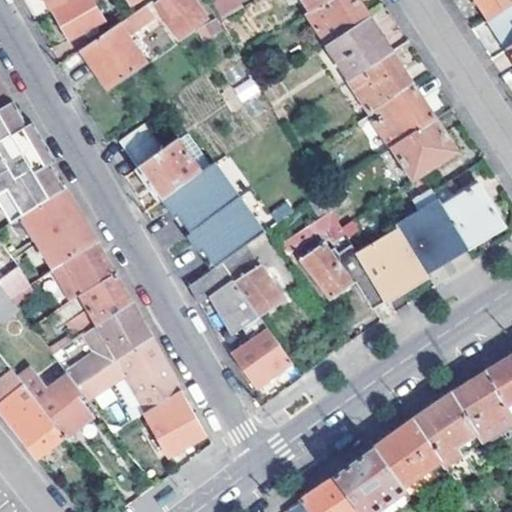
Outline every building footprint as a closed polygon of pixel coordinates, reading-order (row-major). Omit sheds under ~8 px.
[(45,0),(51,10),(68,0),(45,0)] [(71,0),(53,11),(69,38),(104,18),(94,0),(128,0),(131,3),(136,0),(71,0)] [(192,0),(161,0),(155,5),(178,36),(205,16),(192,0)] [(206,0),(215,15),(220,24),(240,10),(234,0),(206,0)] [(302,0),(311,12),(329,0),(302,0)] [(307,15),(327,47),(370,19),(361,5),(357,0),(329,0),(311,12),(307,15)] [(490,19),(511,3),(511,0),(477,0),(485,12),(490,19)] [(509,48),(511,46),(511,3),(490,19),(509,48)] [(120,22),(127,32),(153,14),(146,4),(120,22)] [(349,80),(391,52),(370,19),(327,47),(349,80)] [(83,48),(111,88),(148,62),(127,32),(120,22),(83,48)] [(370,114),(377,109),(413,86),(395,58),(391,52),(349,80),(370,114)] [(250,78),(236,87),(245,100),(259,91),(250,78)] [(0,108),(13,101),(0,79),(0,108)] [(392,147),(393,146),(435,119),(421,99),(413,86),(377,109),(383,118),(377,123),(392,147)] [(39,144),(13,101),(0,108),(0,182),(20,216),(22,215),(66,189),(39,144)] [(415,180),(424,175),(456,153),(435,119),(393,146),(415,180)] [(139,166),(165,149),(147,123),(122,140),(139,166)] [(269,175),(296,156),(284,138),(269,148),(271,151),(259,159),(269,175)] [(139,166),(162,200),(202,172),(181,139),(165,149),(139,166)] [(269,175),(265,178),(272,189),(287,179),(297,196),(308,190),(310,194),(316,190),(296,156),(269,175)] [(444,209),(468,249),(505,227),(479,187),(444,209)] [(22,215),(38,242),(82,216),(78,209),(66,189),(22,215)] [(316,197),(327,215),(333,211),(322,193),(316,197)] [(398,228),(399,231),(425,274),(468,249),(444,209),(441,203),(398,228)] [(214,219),(206,206),(174,227),(202,276),(222,262),(233,254),(229,247),(212,220),(214,219)] [(327,215),(323,217),(330,229),(337,239),(346,234),(333,211),(327,215)] [(212,220),(229,247),(239,239),(224,212),(214,219),(212,220)] [(38,242),(54,268),(55,268),(98,242),(86,223),(82,216),(38,242)] [(330,229),(323,217),(280,243),(288,255),(330,229)] [(359,256),(371,276),(386,302),(427,277),(425,274),(399,231),(359,256)] [(71,300),(81,294),(116,274),(109,262),(98,242),(55,268),(54,268),(53,269),(71,300)] [(354,286),(325,244),(304,260),(334,300),(354,286)] [(224,264),(234,278),(260,315),(285,298),(249,246),(224,264)] [(190,284),(200,302),(206,298),(234,278),(224,264),(222,262),(202,276),(190,284)] [(21,269),(0,282),(0,286),(9,298),(23,288),(31,283),(21,269)] [(97,323),(132,302),(128,296),(116,274),(81,294),(97,323)] [(386,302),(371,276),(358,284),(374,310),(386,302)] [(258,387),(292,361),(260,315),(234,278),(206,298),(229,329),(237,323),(251,342),(234,354),(258,387)] [(0,320),(1,319),(5,321),(18,309),(14,304),(9,298),(0,286),(0,320)] [(9,298),(14,304),(28,295),(23,288),(9,298)] [(145,326),(132,302),(97,323),(84,331),(107,367),(152,339),(145,326)] [(105,369),(107,373),(122,365),(148,410),(181,389),(165,361),(152,339),(107,367),(105,369)] [(511,358),(500,365),(487,374),(511,414),(511,358)] [(32,368),(20,377),(25,384),(67,436),(95,414),(79,394),(83,391),(78,385),(69,374),(50,390),(32,368)] [(77,369),(69,374),(78,385),(86,380),(77,369)] [(105,369),(86,380),(78,385),(83,391),(85,394),(111,379),(107,373),(105,369)] [(15,372),(0,383),(0,403),(25,384),(20,377),(15,372)] [(451,395),(479,437),(482,442),(511,423),(511,414),(487,374),(476,380),(451,395)] [(131,418),(141,413),(125,380),(116,385),(131,418)] [(0,403),(0,408),(39,458),(67,436),(25,384),(0,403)] [(207,435),(181,389),(148,410),(145,412),(170,456),(207,435)] [(422,416),(415,421),(440,456),(444,461),(479,437),(451,395),(422,416)] [(419,472),(440,456),(415,421),(409,425),(376,448),(400,482),(417,470),(419,472)] [(505,436),(511,431),(511,423),(482,442),(488,452),(507,440),(505,436)] [(400,482),(376,448),(356,463),(335,477),(360,511),(369,511),(404,487),(400,482)] [(301,501),(309,511),(360,511),(335,477),(329,481),(301,501)] [(309,511),(301,501),(286,511),(285,511),(309,511)]
